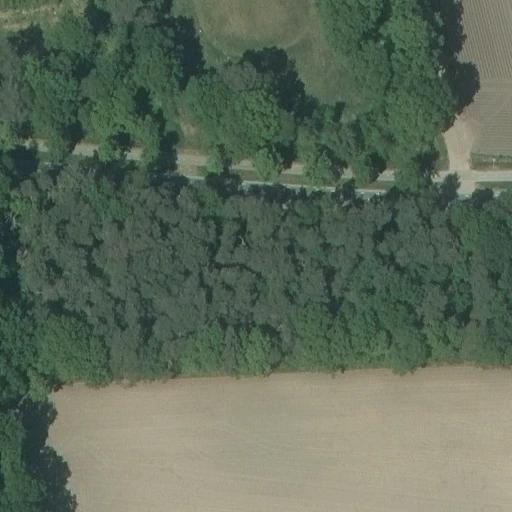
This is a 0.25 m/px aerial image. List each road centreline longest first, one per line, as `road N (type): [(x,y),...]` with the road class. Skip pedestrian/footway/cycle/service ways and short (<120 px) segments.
road 1 (tertiary): [(0,170),(376,206),(511,204)]
road 2 (track): [(459,177),(412,0)]
